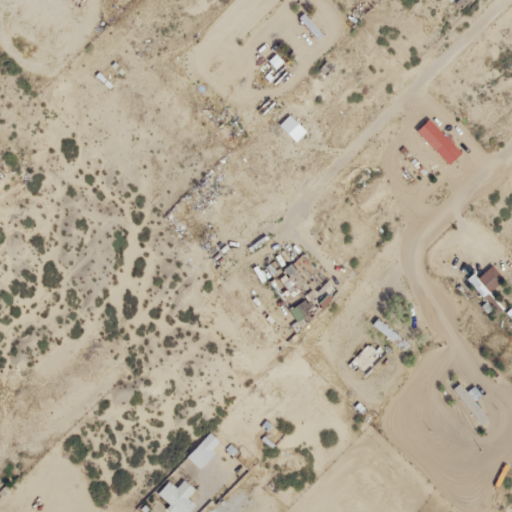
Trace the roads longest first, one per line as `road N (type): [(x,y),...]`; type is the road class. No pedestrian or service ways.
road 1 (residential): [(504,0),(307,196)]
road 2 (residential): [(511,158),(350,327)]
